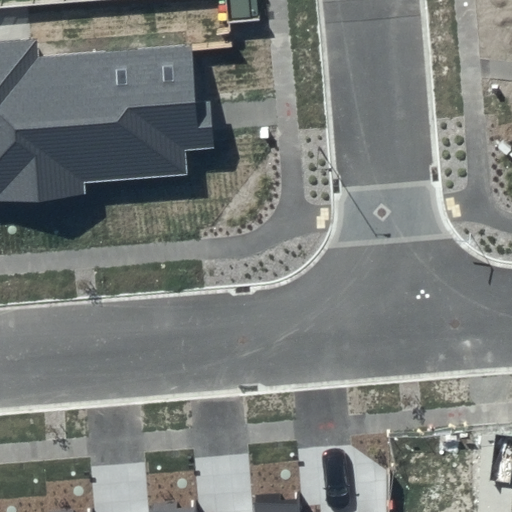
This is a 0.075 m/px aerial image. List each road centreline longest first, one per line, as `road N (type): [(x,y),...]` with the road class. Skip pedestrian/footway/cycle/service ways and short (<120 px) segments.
road 1 (residential): [(0,355),(399,325)]
road 2 (residential): [(372,0),(399,325)]
